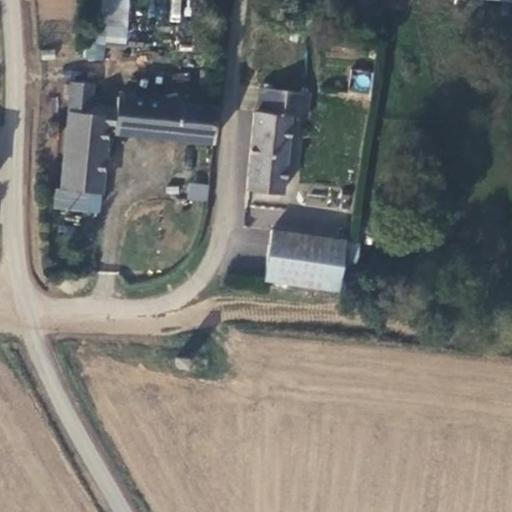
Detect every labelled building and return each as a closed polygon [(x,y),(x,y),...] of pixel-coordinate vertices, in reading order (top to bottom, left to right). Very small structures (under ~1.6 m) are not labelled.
[(98,0),(97,46),(102,46),(102,43),(128,44),(129,0),(98,0)] [(295,0),(399,15),(400,0),(295,0)] [(421,0),(421,7),(499,14),(499,0),(421,0)] [(51,199),(93,203),(100,140),(101,125),(84,123),(86,93),(63,91),(56,169),(51,199)] [(304,126),(308,101),(293,99),(261,95),(258,119),(290,124),(304,126)] [(113,100),(111,119),(109,141),(206,153),(210,113),(113,100)] [(258,119),(255,118),(243,198),(279,202),(290,124),(258,119)] [(111,119),(105,119),(103,140),(109,141),(111,119)] [(186,200),(207,202),(209,184),(188,182),(186,200)] [(334,301),(339,252),(245,238),(240,288),(334,301)] [(163,381),(178,382),(179,368),(164,367),(163,381)]
